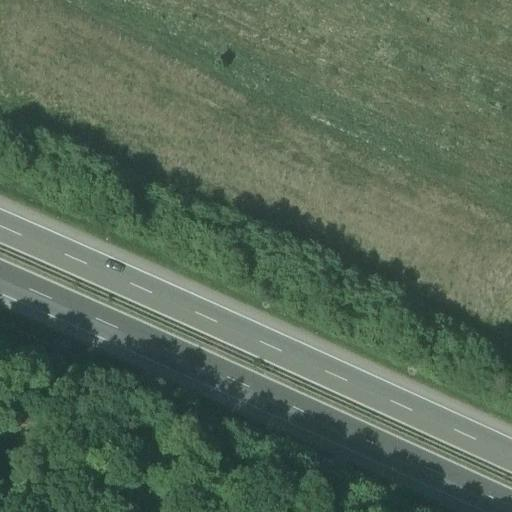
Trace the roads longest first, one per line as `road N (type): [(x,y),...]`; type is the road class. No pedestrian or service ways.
road 1 (motorway): [(0,277),(511,508)]
road 2 (motorway): [(511,456),(0,226)]
